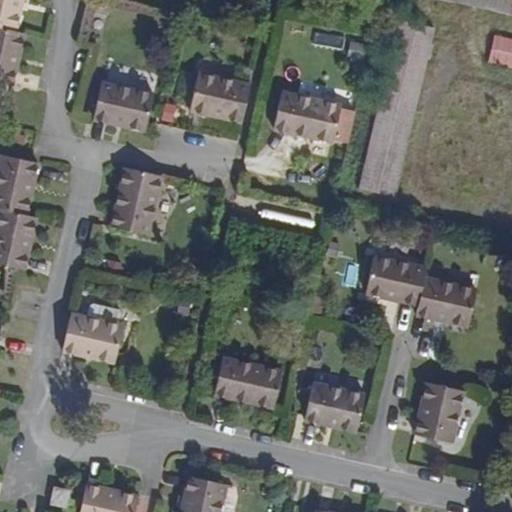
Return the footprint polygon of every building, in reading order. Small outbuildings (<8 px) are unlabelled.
[(0,0),(0,23),(12,27),(18,0),(0,0)] [(0,79),(9,82),(22,29),(12,27),(0,23),(0,79)] [(389,200),(428,32),(391,24),(352,191),(389,200)] [(340,48),(342,38),(316,33),(314,43),(340,48)] [(511,69),(511,36),(494,33),(488,65),(511,69)] [(241,123),(249,87),(193,74),(185,109),(241,123)] [(144,130),(153,93),(97,79),(88,116),(144,130)] [(330,144),(338,106),(277,92),(268,130),(330,144)] [(0,212),(18,216),(31,164),(0,156),(0,212)] [(143,234),(157,176),(120,167),(106,225),(143,234)] [(0,266),(16,270),(28,219),(18,216),(0,212),(0,266)] [(415,306),(421,278),(423,268),(369,256),(360,294),(415,306)] [(464,328),(473,290),(421,278),(415,306),(412,316),(464,328)] [(112,361),(121,323),(119,319),(116,318),(120,302),(88,294),(84,311),(70,307),(61,349),(112,361)] [(268,407),(277,370),(217,356),(208,393),(268,407)] [(353,428),(362,390),(307,378),(298,415),(353,428)] [(451,442),(463,391),(422,382),(411,433),(451,442)] [(227,511),(234,483),(192,474),(183,511),(227,511)] [(71,507),(75,490),(55,484),(50,502),(71,507)] [(141,511),(145,499),(90,486),(83,511),(141,511)]
